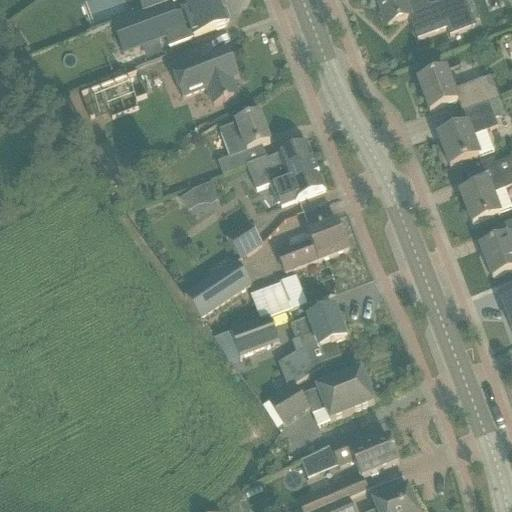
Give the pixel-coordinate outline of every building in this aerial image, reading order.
[(137,0),(144,15),(174,3),(175,3),(182,0),(137,0)] [(376,0),(388,28),(406,21),(410,20),(418,43),(448,32),(451,40),(476,30),(464,0),(455,0),(430,9),(426,0),(376,0)] [(119,25),(112,27),(117,41),(118,44),(124,59),(167,44),(169,50),(194,41),(226,29),(229,25),(231,23),(230,20),(227,12),(219,11),(215,2),(210,4),(208,4),(184,13),(185,15),(180,17),(174,3),(144,15),(129,20),(119,24),(119,25)] [(228,54),(214,59),(213,55),(195,61),(197,66),(171,76),(181,102),(207,92),(214,109),(223,105),(223,107),(229,104),(228,103),(238,100),(231,83),(238,80),(228,54)] [(138,74),(80,97),(90,122),(109,115),(112,123),(140,112),(136,104),(148,99),(138,74)] [(462,103),(467,115),(488,106),(480,84),(454,93),(447,74),(418,85),(430,115),(462,103)] [(494,122),(488,106),(467,115),(471,127),(439,140),(451,170),(494,153),(486,134),(497,129),(494,122)] [(230,162),(217,166),(219,171),(222,179),(246,169),(267,161),(264,154),(262,149),(270,146),(259,118),(241,125),(219,134),(224,147),(241,140),(247,155),(230,162)] [(268,163),(267,161),(246,169),(256,193),(270,188),(277,208),(280,207),(281,210),(325,193),(308,148),(268,163)] [(128,174),(119,159),(116,160),(101,170),(111,185),(128,174)] [(461,197),(473,228),(498,218),(498,216),(511,210),(505,192),(511,189),(511,160),(490,169),(496,185),(486,189),(485,188),(461,197)] [(192,223),(220,205),(206,183),(178,201),(192,223)] [(115,202),(125,217),(135,210),(126,195),(115,202)] [(311,246),(279,259),(286,277),(318,265),(349,253),(336,221),(306,233),(311,246)] [(500,244),(481,251),(493,282),(511,275),(511,274),(511,246),(511,243),(511,242),(511,225),(495,232),(500,244)] [(227,242),(241,263),(261,248),(248,227),(227,242)] [(236,265),(186,299),(202,322),(252,289),(236,265)] [(511,302),(502,306),(511,331),(511,302)] [(304,352),(278,367),(287,390),(288,390),(289,393),(325,370),(324,366),(325,366),(341,360),(336,347),(345,343),(344,339),(347,336),(344,328),(340,329),(334,312),(315,319),(291,329),(296,343),(300,342),(304,352)] [(231,336),(240,361),(279,347),(269,321),(231,336)] [(314,394),(327,427),(356,415),(375,408),(361,374),(342,382),(314,394)] [(264,411),(277,433),(310,412),(302,400),(295,390),(264,411)] [(350,443),(301,465),(308,482),(338,470),(339,472),(355,466),(361,482),(369,480),(372,482),(378,479),(379,476),(399,468),(388,441),(373,447),(369,435),(350,443)] [(344,490),(321,500),(324,507),(325,511),(327,511),(338,507),(349,502),(344,490)] [(416,511),(408,491),(372,506),(374,511),(416,511)] [(353,511),(349,502),(338,507),(327,511),(353,511)]
